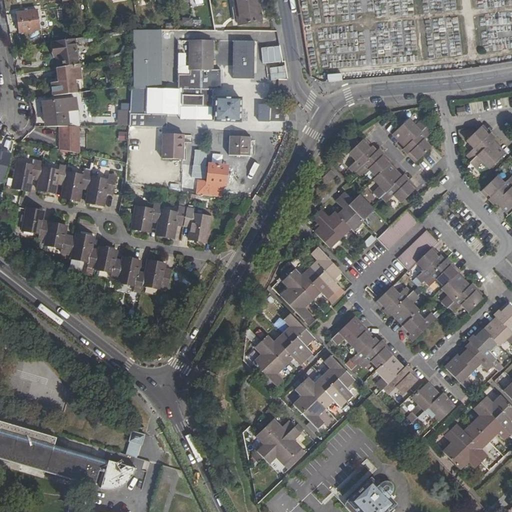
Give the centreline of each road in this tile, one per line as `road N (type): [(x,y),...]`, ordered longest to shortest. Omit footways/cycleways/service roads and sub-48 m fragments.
road 1 (tertiary): [(161,398),(324,112)]
road 2 (secondary): [(161,398),(0,269)]
road 3 (unknown): [(314,133),(206,127),(194,150)]
road 4 (residential): [(425,367),(503,291),(487,272)]
road 5 (secondary): [(220,511),(161,398)]
road 6 (tertiary): [(324,112),(348,96),(443,84)]
road 7 (tertiary): [(283,0),(302,89),(324,112)]
